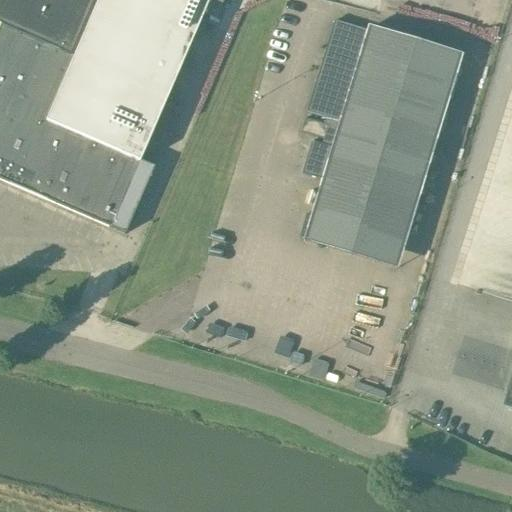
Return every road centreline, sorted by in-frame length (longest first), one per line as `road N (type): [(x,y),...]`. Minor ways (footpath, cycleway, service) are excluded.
road 1 (unclassified): [(81,355),(284,410),(394,457),(511,488)]
road 2 (unknown): [(81,355),(156,322),(229,274),(307,16)]
road 3 (unknown): [(511,428),(454,410),(429,372),(511,114)]
